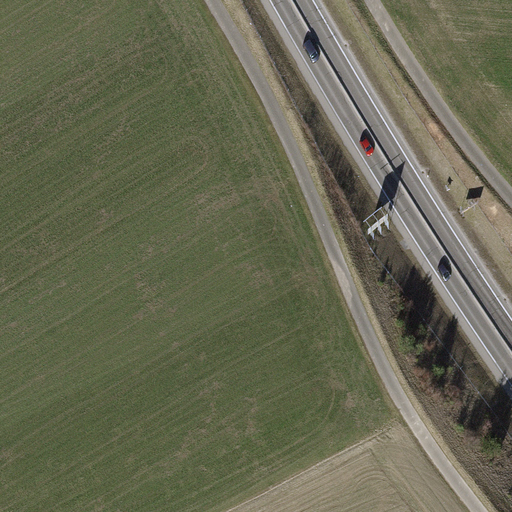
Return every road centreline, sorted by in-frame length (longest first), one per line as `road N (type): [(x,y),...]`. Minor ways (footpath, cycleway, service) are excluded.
road 1 (track): [(212,0),(267,97),(393,388),(478,511)]
road 2 (trunk): [(281,0),(511,367)]
road 3 (trunk): [(511,334),(303,0)]
road 4 (trunk): [(511,262),(349,0)]
road 5 (track): [(373,0),(434,98),(511,195)]
